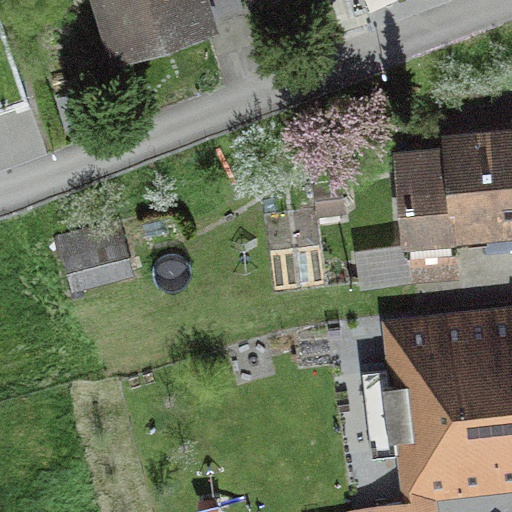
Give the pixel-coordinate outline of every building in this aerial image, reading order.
[(0,0),(0,17),(14,12),(9,0),(0,0)] [(200,19),(235,8),(232,0),(98,0),(114,49),(201,21),(200,19)] [(511,220),(511,133),(441,141),(442,151),(395,155),(405,278),(453,275),(451,251),(453,250),(451,226),(511,220)] [(67,288),(127,272),(114,223),(55,239),(67,288)] [(511,337),(390,351),(402,468),(511,455),(511,337)] [(372,511),(430,511),(428,498),(372,508),(372,511)]
